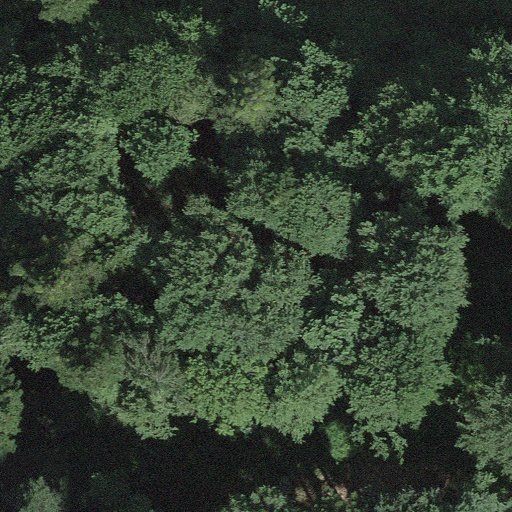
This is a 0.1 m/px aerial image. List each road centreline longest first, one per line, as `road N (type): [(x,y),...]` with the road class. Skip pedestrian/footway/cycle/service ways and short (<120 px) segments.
road 1 (track): [(511,51),(338,0)]
road 2 (track): [(478,511),(511,360)]
